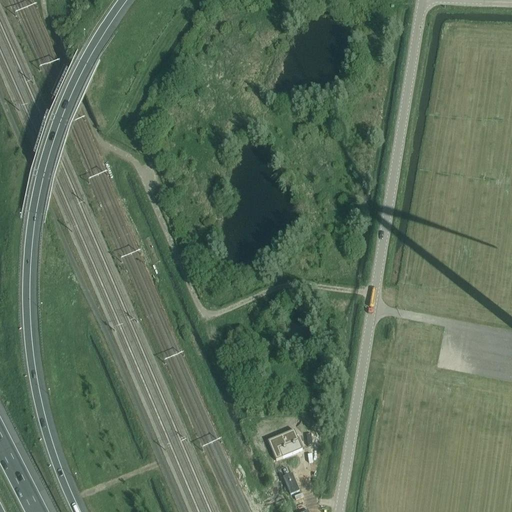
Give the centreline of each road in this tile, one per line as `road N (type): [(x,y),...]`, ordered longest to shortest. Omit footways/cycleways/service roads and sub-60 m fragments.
road 1 (motorway): [(77,511),(41,417),(25,282),(48,144),(81,64),(122,0)]
road 2 (unclassified): [(338,511),(422,0)]
